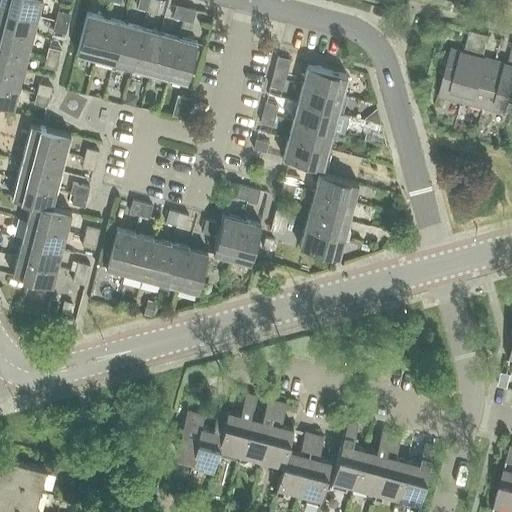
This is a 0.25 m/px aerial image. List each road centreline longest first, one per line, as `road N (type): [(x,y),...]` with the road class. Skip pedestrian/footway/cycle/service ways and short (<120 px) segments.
road 1 (tertiary): [(15,368),(60,371),(440,267)]
road 2 (residential): [(440,267),(376,48),(345,27),(261,5)]
road 3 (residential): [(462,435),(408,420),(394,398),(270,365),(239,367)]
road 4 (residential): [(196,203),(249,2)]
road 5 (residential): [(440,267),(468,364),(469,409)]
